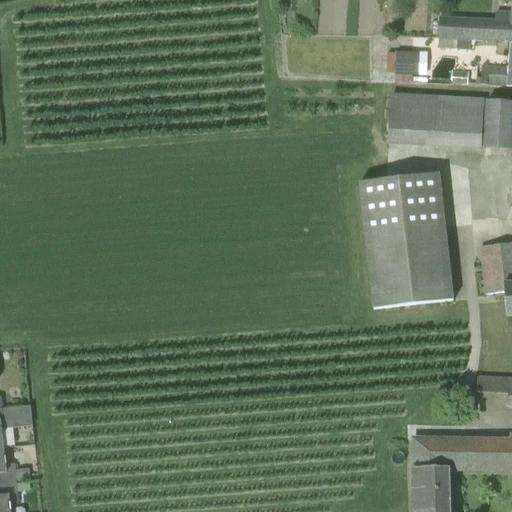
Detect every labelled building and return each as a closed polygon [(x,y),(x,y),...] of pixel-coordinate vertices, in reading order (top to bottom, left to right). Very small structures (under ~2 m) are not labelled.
[(511,0),(511,11),(495,11),(495,20),(441,17),(440,39),(471,41),(511,43),(511,0)] [(470,50),(471,41),(440,39),(439,48),(470,50)] [(511,47),(510,67),(483,65),(482,84),(511,86),(511,47)] [(420,54),(396,53),(396,76),(419,77),(420,54)] [(452,72),(451,83),(468,84),(468,73),(452,72)] [(391,95),(388,143),(481,148),(484,101),(391,95)] [(511,152),(511,104),(487,103),(485,151),(511,152)] [(439,174),(385,180),(360,183),(374,308),(453,300),(439,174)] [(511,257),(510,244),(481,247),(487,294),(504,291),(507,318),(511,317),(511,257)] [(511,408),(511,382),(477,380),(477,394),(509,395),(508,408),(511,408)] [(0,448),(3,448),(2,430),(10,429),(32,426),(30,407),(0,410),(0,448)] [(449,470),(511,471),(511,442),(414,442),(413,470),(449,470)] [(5,465),(3,448),(0,448),(0,486),(16,484),(16,483),(15,471),(14,464),(5,465)] [(28,470),(15,471),(16,483),(29,482),(28,470)] [(450,511),(449,470),(413,470),(412,492),(413,511),(450,511)] [(0,511),(10,511),(9,504),(18,503),(16,484),(0,486),(0,511)]
